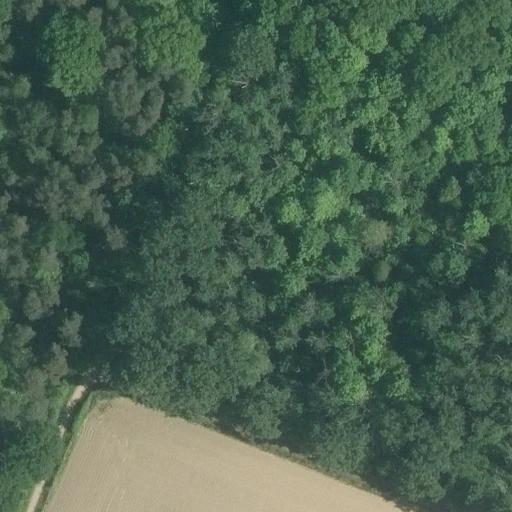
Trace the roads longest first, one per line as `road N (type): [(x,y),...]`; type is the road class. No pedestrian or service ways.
road 1 (track): [(240,0),(98,371)]
road 2 (track): [(98,371),(456,511)]
road 3 (track): [(98,371),(40,511)]
